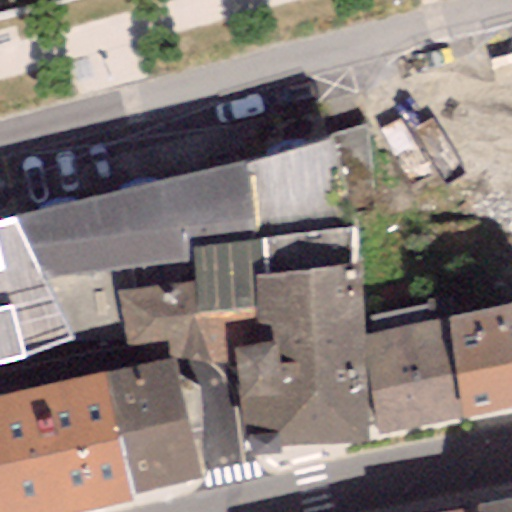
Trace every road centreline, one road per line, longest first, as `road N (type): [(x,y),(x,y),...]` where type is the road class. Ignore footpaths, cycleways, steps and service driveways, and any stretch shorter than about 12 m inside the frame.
road 1 (residential): [(511,2),(0,136)]
road 2 (residential): [(238,510),(223,392),(194,359),(143,353),(0,380)]
road 3 (primary): [(511,450),(238,510)]
